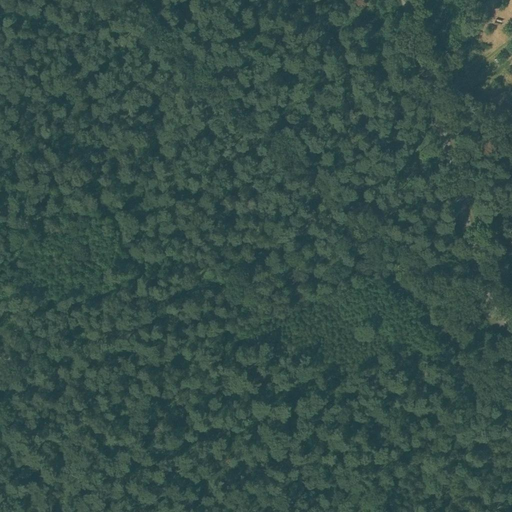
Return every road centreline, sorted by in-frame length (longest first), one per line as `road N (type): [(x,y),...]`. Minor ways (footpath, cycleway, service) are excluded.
road 1 (track): [(493,310),(456,298),(121,0)]
road 2 (unclassified): [(410,0),(493,310),(511,325)]
